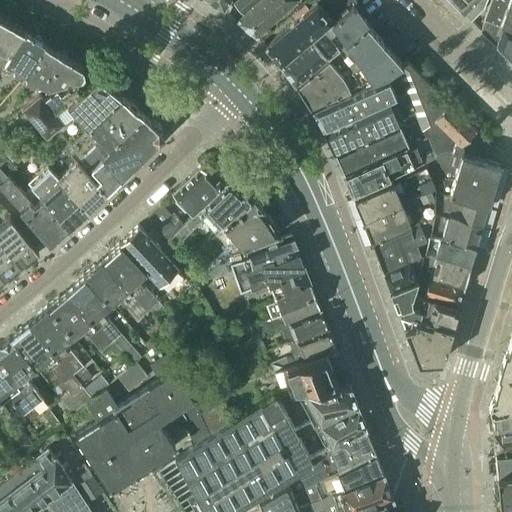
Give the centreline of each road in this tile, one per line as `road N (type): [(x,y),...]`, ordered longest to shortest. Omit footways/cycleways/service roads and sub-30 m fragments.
road 1 (residential): [(237,88),(119,216),(0,317)]
road 2 (secondary): [(511,238),(459,421)]
road 3 (tertiary): [(329,231),(296,165),(237,88)]
road 4 (tertiary): [(329,231),(380,365)]
road 5 (residential): [(511,100),(413,0)]
road 6 (tertiary): [(380,365),(393,421),(410,443),(453,469)]
road 7 (tertiary): [(237,88),(131,7)]
